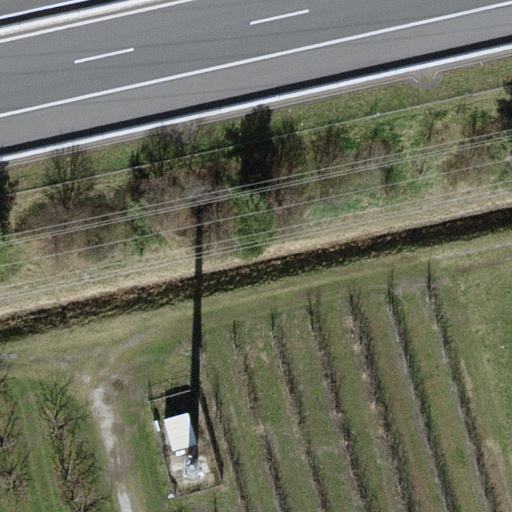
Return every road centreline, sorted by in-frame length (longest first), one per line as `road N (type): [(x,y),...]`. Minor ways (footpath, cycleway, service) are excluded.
road 1 (track): [(88,341),(511,248)]
road 2 (motorway): [(0,79),(358,0)]
road 3 (track): [(135,511),(88,341)]
